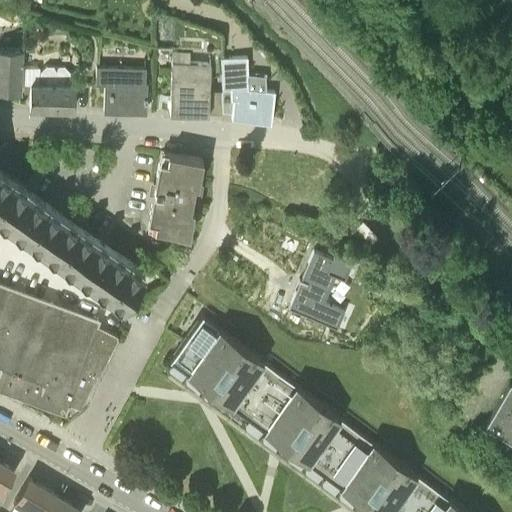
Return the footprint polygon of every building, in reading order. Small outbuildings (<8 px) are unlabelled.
[(23,38),(23,51),(34,51),(35,39),(23,38)] [(211,62),(189,61),(190,51),(172,50),(172,61),(169,110),(170,111),(170,110),(181,111),(181,107),(207,108),(207,112),(221,113),(223,90),(210,89),(211,62)] [(0,51),(0,94),(22,95),(23,53),(0,51)] [(231,111),(270,117),(275,90),(249,87),(249,57),(225,58),(225,88),(231,88),(230,100),(233,100),(231,111)] [(109,82),(108,108),(109,108),(110,102),(125,103),(124,108),(125,108),(125,107),(144,108),(144,109),(145,109),(147,81),(144,81),(145,67),(95,64),(95,81),(109,82)] [(30,81),(28,104),(74,106),(75,83),(70,83),(70,73),(64,66),(46,65),(39,72),(38,81),(30,81)] [(202,157),(168,151),(166,160),(159,159),(148,216),(155,218),(154,227),(192,234),(196,209),(201,210),(205,183),(197,182),(202,157)] [(0,213),(122,300),(144,270),(0,168),(0,213)] [(334,259),(314,251),(302,277),(306,281),(301,293),(297,291),(287,308),(335,329),(343,306),(327,302),(334,278),(341,281),(351,263),(336,256),(334,259)] [(117,334),(111,332),(98,326),(100,320),(0,282),(0,362),(2,363),(0,367),(0,384),(66,409),(69,402),(79,406),(117,334)] [(246,413),(278,369),(201,312),(169,356),(246,413)] [(323,470),(355,426),(278,369),(246,413),(323,470)] [(511,441),(511,382),(509,381),(486,426),(511,441)] [(355,426),(323,470),(379,511),(410,511),(432,483),(355,426)] [(0,459),(0,489),(13,467),(0,459)] [(41,511),(54,492),(28,476),(13,499),(26,507),(23,511),(41,511)] [(471,511),(432,483),(410,511),(471,511)] [(77,511),(80,508),(54,492),(41,511),(77,511)]
